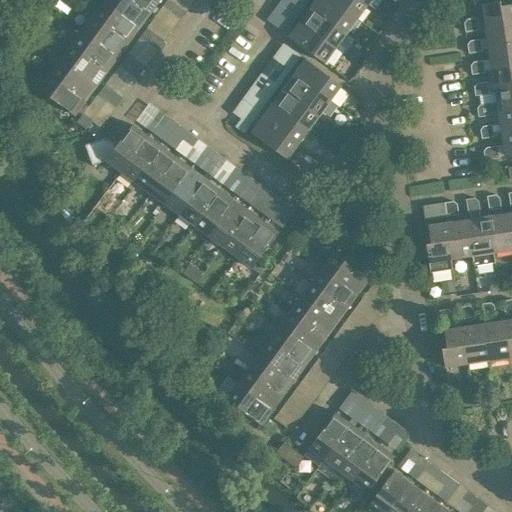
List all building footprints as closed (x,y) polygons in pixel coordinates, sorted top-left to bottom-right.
[(150,14),(130,0),(105,0),(103,3),(139,29),(150,14)] [(161,0),(160,0),(130,0),(150,14),(161,0)] [(171,14),(177,6),(169,0),(168,0),(163,8),(171,14)] [(330,0),(316,0),(311,8),(347,34),(357,20),(330,0)] [(368,5),(361,0),(330,0),(357,20),(368,5)] [(283,16),(289,8),(281,1),(275,10),(283,16)] [(504,28),(511,26),(511,4),(501,6),(500,2),(482,5),(485,26),(503,23),(504,28)] [(139,29),(103,3),(93,17),(129,43),(139,29)] [(186,12),(177,6),(171,14),(180,21),(186,12)] [(298,14),(289,8),(283,16),(292,23),(298,14)] [(347,34),(311,8),(300,22),(336,48),(347,34)] [(93,17),(82,31),(118,58),(129,43),(93,17)] [(466,20),(464,23),(465,33),(479,30),(477,18),(466,20)] [(336,48),(300,22),(289,37),(325,64),(336,48)] [(511,48),(511,26),(504,28),(503,23),(485,26),(488,47),(506,45),(507,49),(511,48)] [(150,43),(156,35),(147,28),(141,37),(150,43)] [(118,58),(82,31),(72,46),(108,72),(118,58)] [(165,41),(156,35),(150,43),(159,50),(165,41)] [(470,41),(467,44),(468,54),(483,52),(481,39),(470,41)] [(511,70),(511,48),(507,49),(506,45),(488,47),(491,69),(509,66),(510,71),(511,70)] [(108,72),(72,46),(61,60),(97,87),(108,72)] [(278,70),(284,61),(275,54),(269,63),(278,70)] [(129,72),(135,63),(126,57),(120,66),(129,72)] [(61,60),(50,75),(86,102),(97,87),(61,60)] [(306,60),(294,75),(330,101),(342,86),(306,60)] [(473,62),(470,65),(472,75),(486,73),(484,60),(473,62)] [(284,61),(278,70),(287,76),(293,68),(284,61)] [(144,70),(135,63),(129,72),(138,79),(144,70)] [(511,70),(510,71),(509,66),(491,69),(495,91),(511,88),(511,70)] [(86,102),(50,75),(39,90),(75,116),(86,102)] [(330,101),(294,75),(284,90),(319,116),(330,101)] [(476,84),(473,87),(475,96),(489,94),(487,82),(476,84)] [(256,99),(263,90),(254,83),(247,92),(256,99)] [(107,101),(113,93),(105,86),(99,95),(107,101)] [(511,88),(495,91),(498,112),(511,110),(511,88)] [(272,97),(263,90),(256,99),(265,105),(272,97)] [(319,116),(284,90),(273,104),(309,130),(319,116)] [(122,99),(113,93),(107,101),(116,108),(122,99)] [(479,105),(477,108),(478,118),(492,115),(490,103),(479,105)] [(309,130),(273,104),(262,119),(298,145),(309,130)] [(511,110),(498,112),(501,134),(511,132),(511,110)] [(154,120),(162,126),(169,117),(160,111),(154,120)] [(92,122),(84,115),(77,123),(86,130),(92,122)] [(244,134),(250,125),(241,119),(235,127),(244,134)] [(298,145),(262,119),(251,134),(287,160),(298,145)] [(162,126),(154,120),(147,129),(156,135),(162,126)] [(121,173),(148,137),(132,125),(106,161),(121,173)] [(482,127),(480,130),(481,139),(495,137),(493,125),(482,127)] [(182,141),(191,147),(197,138),(189,132),(182,141)] [(511,132),(501,134),(505,156),(511,154),(511,132)] [(162,147),(148,137),(121,173),(136,183),(162,147)] [(191,147),(182,141),(176,150),(184,156),(191,147)] [(486,148),(483,151),(485,161),(499,159),(497,146),(486,148)] [(177,158),(162,147),(136,183),(150,194),(177,158)] [(218,153),(211,162),(220,168),(226,160),(218,153)] [(177,158),(150,194),(164,204),(191,168),(177,158)] [(220,168),(211,162),(204,171),(213,178),(220,168)] [(191,168),(164,204),(179,215),(205,179),(191,168)] [(247,175),(240,184),(249,190),(255,181),(247,175)] [(220,190),(205,179),(179,215),(194,226),(220,190)] [(249,190),(240,184),(234,193),(242,199),(249,190)] [(235,201),(220,190),(194,226),(208,237),(235,201)] [(495,195),(486,197),(488,211),(500,209),(499,198),(495,195)] [(269,205),(278,211),(284,202),(276,196),(269,205)] [(475,198),(466,200),(468,214),(480,212),(478,201),(475,198)] [(235,201),(208,237),(222,247),(249,211),(235,201)] [(453,202),(444,203),(446,217),(458,215),(456,204),(453,202)] [(278,211),(269,205),(263,214),(271,220),(278,211)] [(432,205),(423,206),(425,220),(437,218),(435,207),(432,205)] [(263,222),(249,211),(222,247),(237,258),(263,222)] [(511,213),(493,216),(496,235),(491,235),(494,254),(511,250),(511,213)] [(493,216),(472,220),(474,238),(470,239),(473,257),(474,267),(496,264),(494,254),(491,235),(496,235),(493,216)] [(472,220),(451,223),(454,241),(449,242),(452,260),(473,257),(470,239),(474,238),(472,220)] [(279,233),(263,222),(237,258),(252,269),(279,233)] [(454,241),(451,223),(429,226),(431,244),(427,244),(430,264),(452,260),(449,242),(454,241)] [(333,253),(322,268),(358,294),(369,279),(333,253)] [(358,294),(322,268),(311,283),(348,309),(358,294)] [(453,279),(443,281),(444,290),(455,289),(453,279)] [(348,309),(311,283),(301,297),(337,323),(348,309)] [(369,309),(375,300),(366,294),(360,302),(369,309)] [(301,297),(290,311),(326,338),(337,323),(301,297)] [(375,300),(369,309),(377,315),(384,307),(375,300)] [(511,300),(503,302),(505,315),(511,314),(511,300)] [(491,303),(481,305),(484,319),(496,317),(494,306),(491,303)] [(469,306),(460,308),(462,322),(474,320),(472,309),(469,306)] [(451,312),(448,310),(439,311),(441,325),(453,323),(451,312)] [(326,338),(290,311),(280,326),(316,353),(326,338)] [(509,321),(487,324),(490,342),(485,343),(488,361),(510,358),(507,340),(511,339),(509,321)] [(347,338),(354,329),(345,323),(338,331),(347,338)] [(487,324),(466,328),(469,346),(464,346),(467,365),(488,361),(485,343),(490,342),(487,324)] [(316,353),(280,326),(269,341),(305,367),(316,353)] [(469,346),(466,328),(444,331),(447,348),(442,349),(445,368),(467,365),(464,346),(469,346)] [(363,336),(354,329),(347,338),(356,344),(363,336)] [(305,367),(269,341),(258,355),(294,382),(305,367)] [(326,367),(332,358),(323,352),(317,360),(326,367)] [(294,382),(258,355),(248,370),(284,396),(294,382)] [(341,365),(332,358),(326,367),(335,373),(341,365)] [(284,396),(248,370),(237,384),(273,410),(284,396)] [(305,396),(311,387),(302,381),(296,389),(305,396)] [(273,410),(237,384),(226,400),(262,426),(273,410)] [(311,387),(305,396),(314,402),(320,394),(311,387)] [(357,408),(365,414),(372,405),(363,399),(357,408)] [(365,414),(357,408),(350,417),(359,423),(365,414)] [(284,425),(290,416),(281,410),(275,418),(284,425)] [(324,460),(350,424),(335,413),(304,455),(320,466),(324,460)] [(290,416),(284,425),(292,431),(299,423),(290,416)] [(385,429),(394,435),(400,426),(392,420),(385,429)] [(365,434),(350,424),(324,460),(338,470),(365,434)] [(394,435),(385,429),(379,438),(388,444),(394,435)] [(365,434),(338,470),(353,481),(379,445),(365,434)] [(274,435),(267,445),(276,452),(284,441),(274,435)] [(379,445),(353,481),(368,492),(394,456),(379,445)] [(422,457),(415,466),(424,472),(430,463),(422,457)] [(424,472),(415,466),(409,475),(417,481),(424,472)] [(373,511),(387,511),(409,482),(394,471),(367,507),(373,511)] [(444,487),(453,493),(459,484),(451,478),(444,487)] [(409,511),(424,493),(409,482),(387,511),(409,511)] [(453,493),(444,487),(438,496),(446,502),(453,493)] [(431,511),(438,503),(424,493),(409,511),(431,511)] [(480,499),(473,508),(478,511),(483,511),(488,506),(480,499)] [(449,511),(438,503),(431,511),(449,511)]
